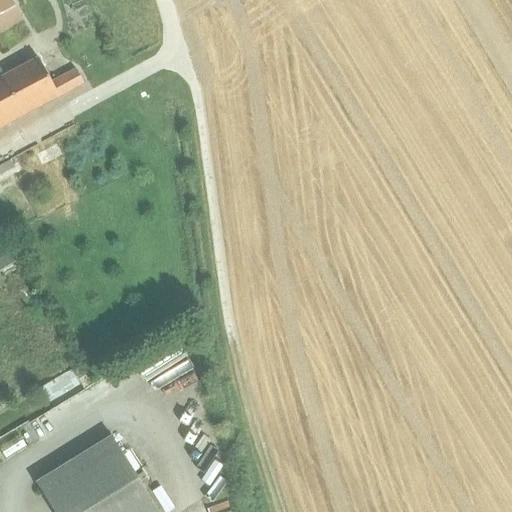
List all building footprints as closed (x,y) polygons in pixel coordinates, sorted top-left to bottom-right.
[(8,0),(0,0),(0,32),(13,25),(5,12),(13,7),(8,0)] [(0,129),(82,85),(75,72),(50,85),(36,59),(0,79),(0,129)] [(11,159),(0,164),(0,174),(15,166),(11,159)] [(6,242),(0,245),(0,269),(17,259),(6,242)] [(20,436),(0,448),(6,459),(26,446),(20,436)] [(53,511),(158,511),(111,436),(36,483),(53,511)]
